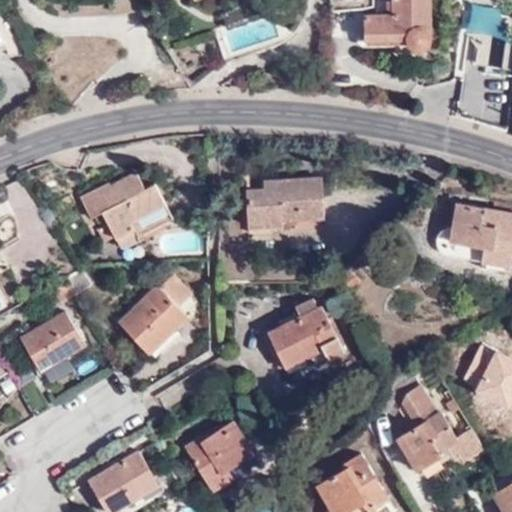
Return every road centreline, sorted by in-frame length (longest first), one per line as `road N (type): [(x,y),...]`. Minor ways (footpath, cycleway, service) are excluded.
road 1 (tertiary): [(0,160),(134,119),(224,111),(328,117),(511,160)]
road 2 (residential): [(20,511),(58,443),(133,403)]
